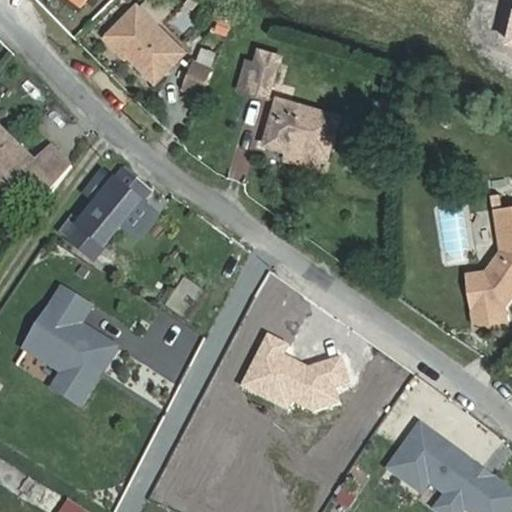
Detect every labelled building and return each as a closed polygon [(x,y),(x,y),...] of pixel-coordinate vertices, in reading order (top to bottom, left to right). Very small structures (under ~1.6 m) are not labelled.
[(156,83),(185,53),(138,7),(109,36),(156,83)] [(270,98),(279,62),(263,57),(261,66),(249,62),(242,88),(251,91),(251,94),(270,98)] [(183,89),(202,96),(212,73),(193,66),(183,89)] [(331,156),(342,118),(280,101),(268,145),(292,151),(294,146),(331,156)] [(0,200),(37,162),(0,126),(0,200)] [(95,262),(153,191),(128,171),(118,182),(106,171),(86,195),(99,206),(70,243),(95,262)] [(511,308),(511,304),(511,302),(511,204),(498,207),(504,248),(490,269),(492,280),(488,287),(473,289),(479,325),(511,319),(511,308)] [(490,269),(471,272),(473,289),(488,287),(492,280),(490,269)] [(189,321),(208,289),(185,275),(165,306),(189,321)] [(46,384),(87,408),(124,344),(88,323),(99,304),(65,284),(18,364),(48,381),(46,384)] [(511,511),(511,482),(423,420),(388,469),(436,503),(433,506),(440,511),(466,511),(469,508),(473,511),(511,511)] [(93,511),(70,498),(60,511),(93,511)]
